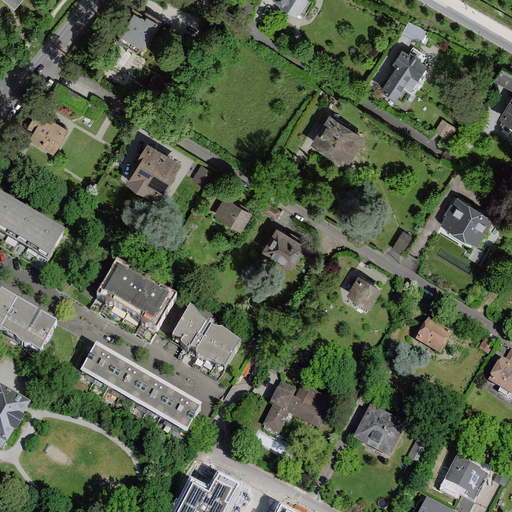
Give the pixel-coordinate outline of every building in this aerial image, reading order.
[(254,6),(244,0),(237,15),(246,20),(254,6)] [(278,0),(283,3),(282,4),(296,13),(297,10),(303,0),(278,0)] [(311,0),(303,0),(297,10),(305,15),(313,1),(311,0)] [(129,18),(121,32),(122,32),(142,44),(144,45),(159,20),(147,12),(145,15),(134,9),(129,18)] [(428,31),(410,22),(403,33),(422,43),(428,31)] [(142,44),(122,32),(118,39),(138,52),(142,44)] [(402,50),(395,61),(399,64),(400,64),(412,72),(404,83),(411,89),(414,88),(420,79),(419,76),(418,76),(426,65),(418,60),(419,58),(415,55),(410,52),(409,54),(402,50)] [(400,64),(399,64),(383,88),(396,96),(396,95),(403,100),(411,89),(404,83),(412,72),(400,64)] [(511,72),(502,67),(495,79),(511,86),(511,72)] [(157,113),(173,86),(164,81),(147,108),(157,113)] [(89,102),(58,83),(50,96),(61,103),(63,101),(83,113),(89,102)] [(40,128),(35,136),(52,147),(63,129),(39,114),(33,124),(40,128)] [(511,120),(508,117),(503,126),(503,127),(510,132),(511,131),(511,120)] [(362,138),(332,120),(322,134),(326,136),(321,143),(342,157),(343,155),(349,158),(362,138)] [(456,128),(444,121),(438,131),(449,138),(456,128)] [(173,178),(180,166),(150,148),(143,159),(146,161),(134,180),(135,183),(158,197),(161,192),(162,193),(172,177),(173,178)] [(12,171),(0,164),(0,173),(8,179),(12,171)] [(215,174),(202,166),(198,172),(211,180),(215,174)] [(494,195),(485,211),(498,219),(507,203),(494,195)] [(0,196),(0,236),(48,264),(64,234),(0,196)] [(492,218),(459,198),(443,225),(451,230),(468,240),(476,245),(492,218)] [(248,213),(226,200),(219,213),(241,226),(248,213)] [(281,211),(268,203),(266,207),(264,211),(277,219),(281,211)] [(294,239),(278,229),(266,248),(291,263),(305,241),(295,236),(294,239)] [(468,240),(451,230),(450,232),(450,234),(464,243),(466,242),(468,240)] [(412,237),(403,231),(393,248),(402,253),(412,237)] [(317,250),(311,246),(306,255),(312,258),(317,250)] [(147,282),(117,266),(97,299),(105,304),(106,308),(110,310),(114,308),(128,316),(147,282)] [(377,288),(361,278),(352,293),(368,302),(377,288)] [(147,282),(128,316),(141,324),(141,325),(142,329),(146,331),(150,330),(157,334),(177,300),(147,282)] [(407,292),(400,289),(393,301),(399,305),(407,292)] [(0,292),(0,330),(1,331),(18,303),(0,292)] [(105,304),(97,299),(91,310),(100,315),(103,309),(102,308),(105,304)] [(57,325),(18,303),(1,331),(17,340),(22,345),(26,348),(31,348),(41,354),(57,325)] [(205,324),(190,305),(173,336),(181,341),(180,345),(187,353),(192,349),(196,352),(196,359),(226,371),(242,344),(223,330),(210,328),(205,324)] [(450,335),(430,323),(420,341),(442,354),(447,345),(445,343),(450,335)] [(157,334),(150,330),(147,335),(145,334),(142,340),(151,345),(157,334)] [(488,354),(495,343),(487,339),(480,350),(488,354)] [(295,344),(288,340),(285,346),(292,350),(295,344)] [(109,357),(96,350),(82,373),(96,381),(109,357)] [(289,360),(278,353),(270,367),(281,374),(289,360)] [(109,357),(96,381),(109,388),(122,365),(109,357)] [(504,364),(503,364),(493,382),(502,388),(511,393),(511,368),(511,369),(504,364)] [(122,365),(109,388),(122,396),(136,372),(122,365)] [(136,372),(122,396),(135,404),(149,380),(136,372)] [(41,383),(33,378),(32,381),(29,386),(36,390),(41,383)] [(149,380),(135,404),(148,411),(162,387),(149,380)] [(276,406),(266,425),(279,431),(289,412),(320,428),(332,402),(303,387),(296,401),(292,399),(295,392),(282,386),(273,404),(276,406)] [(175,395),(162,387),(148,411),(161,418),(175,395)] [(511,393),(502,388),(499,393),(509,398),(511,393)] [(29,406),(0,389),(0,390),(0,439),(7,443),(14,430),(16,431),(23,420),(21,419),(29,406)] [(377,397),(365,391),(358,404),(370,411),(377,397)] [(188,402),(175,395),(161,418),(174,426),(188,402)] [(202,410),(188,402),(174,426),(188,434),(202,410)] [(403,428),(373,412),(358,439),(368,444),(370,442),(391,452),(403,428)] [(431,444),(419,438),(409,458),(421,464),(431,444)] [(471,468),(459,462),(444,489),(457,496),(459,492),(473,500),(489,471),(474,463),(471,468)] [(511,472),(503,468),(495,482),(504,486),(511,472)] [(228,511),(241,488),(218,476),(209,493),(190,483),(174,511),(228,511)] [(472,503),(462,498),(456,510),(455,511),(457,511),(471,511),(475,505),(472,503)] [(446,511),(428,502),(422,511),(446,511)]
